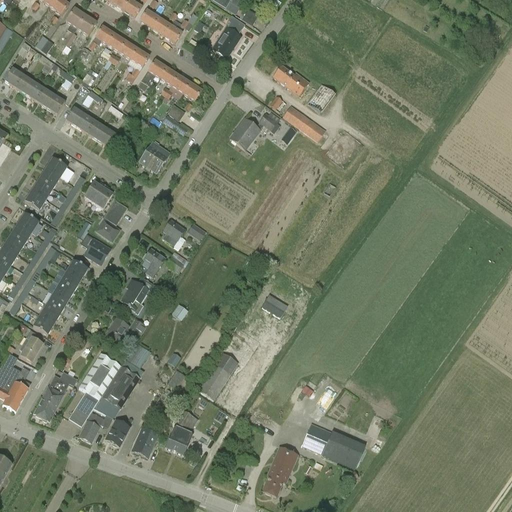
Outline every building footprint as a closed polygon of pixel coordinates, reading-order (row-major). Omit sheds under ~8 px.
[(38,0),(49,8),(54,0),(38,0)] [(59,16),(67,6),(58,0),(54,0),(49,8),(59,16)] [(127,0),(113,0),(111,5),(122,12),(129,2),(127,0)] [(230,2),(225,0),(214,0),(212,3),(225,10),(230,2)] [(14,1),(10,7),(14,10),(18,5),(14,1)] [(129,2),(122,12),(134,20),(141,9),(129,2)] [(231,2),(226,11),(235,17),(240,8),(231,2)] [(73,36),(76,31),(85,18),(74,10),(65,24),(70,27),(67,32),(73,36)] [(146,12),(139,23),(151,31),(158,20),(146,12)] [(252,28),(256,22),(251,19),(253,15),(248,12),(241,22),(252,28)] [(87,39),(96,25),(85,18),(76,31),(87,39)] [(192,19),(185,31),(189,33),(196,21),(192,19)] [(228,24),(230,25),(241,32),(244,27),(231,19),(228,24)] [(158,20),(151,31),(163,38),(170,27),(158,20)] [(237,38),(241,32),(230,25),(226,30),(212,52),(226,61),(240,39),(237,38)] [(0,53),(12,34),(0,26),(0,53)] [(170,27),(163,38),(174,46),(181,35),(170,28),(170,27)] [(102,29),(95,40),(106,47),(113,36),(102,29)] [(70,35),(66,41),(72,44),(75,38),(70,35)] [(106,47),(118,55),(125,44),(113,36),(106,47)] [(35,49),(40,53),(48,42),(42,38),(35,49)] [(241,58),(251,43),(245,39),(234,53),(241,58)] [(66,41),(63,46),(68,50),(72,44),(66,41)] [(53,46),(48,42),(40,53),(45,56),(53,46)] [(118,55),(130,62),(137,51),(125,44),(118,55)] [(30,50),(24,45),(21,49),(27,53),(30,50)] [(90,54),(85,51),(80,58),(86,61),(90,54)] [(137,51),(130,62),(141,70),(148,59),(147,58),(137,51)] [(39,62),(45,66),(48,62),(42,58),(39,62)] [(53,67),(48,62),(45,66),(41,72),(48,76),(51,71),(55,74),(57,69),(53,67)] [(154,63),(137,89),(144,94),(154,78),(159,81),(166,70),(154,63)] [(298,99),(306,88),(308,86),(294,76),(292,78),(280,69),(272,80),(298,99)] [(159,81),(171,89),(178,78),(166,70),(159,81)] [(4,84),(14,90),(22,78),(12,71),(4,84)] [(93,74),(90,71),(82,83),(86,85),(93,74)] [(132,85),(139,74),(135,71),(131,77),(129,75),(125,81),(132,85)] [(14,90),(24,97),(28,91),(32,84),(22,78),(14,90)] [(178,78),(171,89),(182,96),(189,85),(178,78)] [(28,91),(24,97),(35,103),(43,91),(32,84),(28,91)] [(189,85),(182,96),(194,104),(201,93),(189,85)] [(309,107),(323,114),(335,92),(320,85),(309,107)] [(43,91),(35,103),(45,110),(53,98),(43,91)] [(90,94),(88,98),(93,102),(96,98),(90,94)] [(56,117),(64,105),(53,98),(45,110),(56,117)] [(102,102),(96,98),(93,102),(99,106),(102,102)] [(269,108),(275,112),(282,103),(276,99),(269,108)] [(108,112),(114,116),(116,112),(111,108),(108,112)] [(184,116),(173,108),(167,117),(178,125),(184,116)] [(290,109),(282,120),(317,145),(325,133),(290,109)] [(65,123),(75,129),(83,117),(73,110),(65,123)] [(122,117),(116,112),(114,116),(119,121),(122,117)] [(75,129),(86,136),(94,124),(83,117),(75,129)] [(243,121),(229,141),(245,153),(263,128),(270,134),(277,125),(265,117),(255,130),(243,121)] [(163,124),(177,134),(181,128),(167,118),(163,124)] [(94,124),(86,136),(96,143),(101,136),(104,130),(94,124)] [(115,137),(104,130),(101,136),(96,143),(107,150),(115,137)] [(169,156),(152,145),(139,165),(156,177),(169,156)] [(2,146),(0,148),(0,151),(8,156),(11,151),(2,146)] [(45,171),(60,181),(67,170),(52,161),(45,171)] [(45,171),(38,182),(53,192),(60,181),(45,171)] [(80,178),(75,186),(80,189),(85,182),(80,178)] [(38,182),(31,193),(46,202),(53,192),(38,182)] [(102,212),(112,197),(104,192),(106,189),(103,187),(101,190),(94,185),(84,200),(102,212)] [(335,189),(329,185),(323,195),(329,199),(335,189)] [(31,193),(24,204),(39,213),(46,202),(31,193)] [(66,200),(71,203),(76,196),(71,193),(66,200)] [(61,207),(66,211),(71,203),(66,200),(61,207)] [(112,206),(124,215),(127,210),(114,202),(112,206)] [(109,211),(121,219),(124,215),(112,206),(109,211)] [(106,215),(119,223),(121,219),(109,211),(106,215)] [(57,215),(52,222),(57,225),(62,218),(57,215)] [(103,220),(116,228),(119,223),(106,215),(103,220)] [(24,216),(17,227),(31,236),(38,225),(24,216)] [(100,227),(96,234),(111,244),(119,233),(102,221),(98,226),(100,227)] [(162,241),(178,252),(185,242),(180,239),(185,233),(170,223),(163,234),(166,236),(162,241)] [(10,238),(24,247),(31,236),(17,227),(10,238)] [(205,235),(193,227),(187,235),(195,240),(193,243),(197,245),(205,235)] [(45,240),(50,243),(55,236),(50,232),(45,240)] [(83,258),(101,268),(110,252),(86,237),(80,247),(87,251),(83,258)] [(3,248),(18,258),(24,247),(10,238),(3,248)] [(40,247),(36,254),(41,258),(46,250),(40,247)] [(0,252),(0,261),(11,269),(18,258),(3,248),(0,252)] [(50,249),(45,257),(50,261),(55,252),(50,249)] [(142,260),(143,262),(143,263),(150,268),(145,276),(152,280),(165,261),(150,251),(147,256),(145,256),(142,260)] [(31,262),(36,265),(41,258),(36,254),(31,262)] [(177,275),(183,267),(171,259),(165,267),(177,275)] [(259,265),(250,260),(246,266),(254,272),(259,265)] [(0,277),(4,279),(11,269),(0,261),(0,277)] [(41,263),(36,271),(41,275),(46,267),(41,263)] [(65,274),(80,283),(87,272),(72,263),(65,274)] [(27,269),(22,276),(27,279),(32,272),(27,269)] [(36,271),(31,280),(36,283),(41,275),(36,271)] [(65,274),(58,285),(73,294),(80,283),(65,274)] [(17,283),(23,287),(27,279),(22,276),(17,283)] [(139,305),(147,293),(130,282),(125,290),(127,292),(120,304),(132,311),(131,312),(138,316),(143,308),(139,305)] [(27,285),(22,293),(27,296),(32,288),(27,285)] [(58,285),(52,296),(67,305),(73,294),(58,285)] [(166,295),(154,288),(150,294),(162,302),(166,295)] [(8,298),(13,301),(18,294),(13,291),(8,298)] [(22,293),(17,301),(22,304),(27,296),(22,293)] [(52,296),(45,307),(60,316),(67,305),(52,296)] [(287,309),(268,298),(261,310),(280,321),(287,309)] [(14,317),(19,309),(14,306),(9,314),(14,317)] [(45,307),(38,318),(53,327),(60,316),(45,307)] [(47,338),(53,327),(38,318),(32,329),(47,338)] [(116,321),(104,340),(116,348),(128,328),(116,321)] [(146,329),(134,322),(130,330),(141,337),(146,329)] [(230,341),(244,352),(254,339),(240,328),(230,341)] [(18,351),(22,354),(19,359),(30,366),(42,347),(40,346),(43,341),(30,333),(27,338),(18,351)] [(268,360),(278,342),(272,339),(262,356),(268,360)] [(137,346),(126,363),(139,372),(150,354),(137,346)] [(8,348),(5,354),(11,357),(14,352),(8,348)] [(197,393),(213,403),(238,366),(221,355),(197,393)] [(85,395),(73,415),(85,423),(98,403),(120,369),(100,356),(78,391),(85,395)] [(168,364),(174,369),(179,360),(173,356),(168,364)] [(9,357),(0,373),(0,399),(5,402),(2,408),(15,415),(28,392),(27,391),(30,386),(24,383),(29,374),(22,370),(20,374),(12,370),(17,361),(9,357)] [(69,362),(65,359),(61,366),(66,369),(69,362)] [(120,412),(139,381),(121,370),(102,400),(120,412)] [(168,386),(173,390),(181,377),(176,373),(168,386)] [(48,424),(69,386),(73,388),(76,381),(63,374),(60,380),(54,377),(34,416),(42,421),(43,422),(46,424),(47,423),(48,424)] [(325,391),(317,403),(327,410),(335,397),(325,391)] [(105,418),(103,422),(91,416),(88,422),(78,439),(91,446),(101,428),(107,431),(112,421),(105,418)] [(115,423),(105,443),(119,450),(129,431),(115,423)] [(166,433),(169,426),(164,424),(161,431),(166,433)] [(301,449),(321,457),(331,435),(311,426),(301,449)] [(141,431),(131,454),(148,461),(157,438),(141,431)] [(171,436),(165,450),(183,458),(191,439),(174,431),(171,436)] [(268,479),(261,493),(275,499),(282,485),(284,485),(296,457),(279,449),(266,478),(268,479)] [(0,459),(0,485),(11,466),(0,459)] [(354,473),(346,477),(350,484),(357,480),(354,473)]
